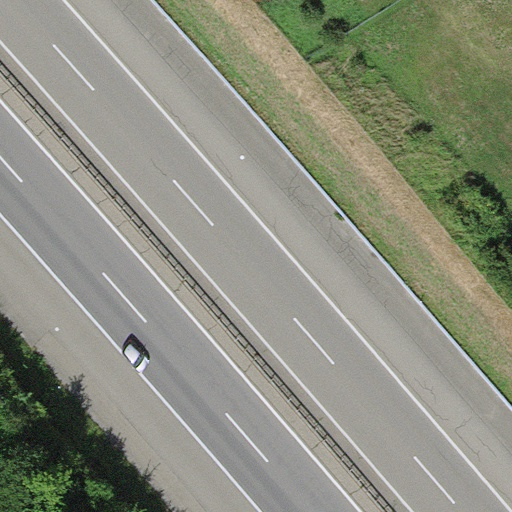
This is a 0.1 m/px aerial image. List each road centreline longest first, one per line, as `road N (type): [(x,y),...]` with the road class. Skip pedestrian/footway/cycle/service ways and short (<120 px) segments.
road 1 (motorway): [(467,511),(22,0)]
road 2 (motorway): [(0,159),(307,511)]
